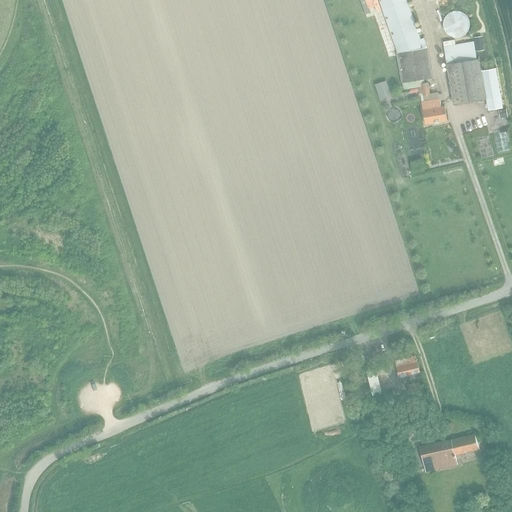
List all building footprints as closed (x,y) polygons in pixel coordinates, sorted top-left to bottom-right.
[(406,0),(379,0),(396,48),(404,89),(421,86),(423,96),(430,95),(428,79),(432,78),(427,48),(424,38),(420,39),(406,0)] [(443,21),(443,26),(445,30),(447,34),(451,37),(456,38),(460,37),(465,35),(468,31),(470,27),(470,23),(468,18),(466,14),(462,12),(457,11),(452,12),(448,14),(445,17),(443,21)] [(474,42),(444,47),(454,105),(486,99),(488,110),(503,108),(496,68),(481,71),(479,59),(477,59),(474,42)] [(391,97),(386,81),(376,85),(382,101),(391,97)] [(440,99),(421,102),(425,124),(447,121),(445,106),(441,107),(440,99)] [(407,357),(411,374),(419,372),(415,358),(414,358),(413,356),(407,357)] [(411,374),(407,357),(394,361),(399,378),(411,374)] [(416,393),(414,384),(408,386),(410,395),(416,393)] [(480,452),(485,450),(481,441),(477,442),(475,434),(420,447),(426,472),(458,465),(455,455),(479,450),(480,452)] [(388,481),(393,501),(405,498),(400,478),(388,481)]
